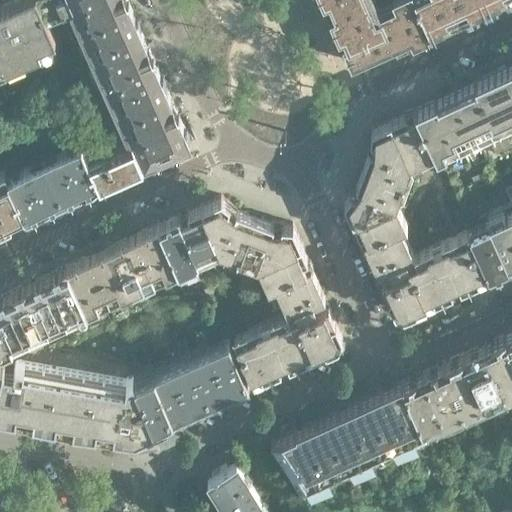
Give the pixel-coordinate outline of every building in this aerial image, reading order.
[(44,18),(60,11),(75,5),(72,0),(13,0),(12,1),(0,5),(0,59),(3,58),(5,63),(41,48),(39,42),(52,37),(44,18)] [(160,73),(153,56),(139,26),(141,24),(137,16),(135,16),(127,0),(72,0),(75,5),(60,11),(89,77),(118,142),(132,135),(144,162),(190,141),(164,83),(166,81),(162,73),(160,73)] [(432,32),(417,0),(385,0),(387,3),(378,7),(374,0),(324,0),(352,62),(410,35),(413,40),(432,32)] [(417,0),(432,32),(500,0),(417,0)] [(456,195),(511,168),(511,60),(439,94),(435,96),(418,104),(415,106),(434,149),(456,195)] [(434,149),(415,106),(414,106),(413,106),(398,113),(371,125),(370,144),(363,163),(402,178),(409,160),(434,149)] [(132,135),(118,142),(87,155),(99,182),(121,172),(141,163),(144,162),(132,135)] [(99,182),(87,155),(81,142),(62,150),(80,190),(99,182)] [(80,190),(62,150),(44,158),(63,199),(80,190)] [(63,199),(44,158),(27,167),(45,207),(63,199)] [(395,196),(402,178),(363,163),(355,182),(344,197),(364,240),(401,224),(407,221),(395,196)] [(24,210),(8,175),(9,175),(5,167),(0,169),(0,227),(12,222),(9,217),(23,210),(24,210)] [(45,207),(27,167),(9,175),(8,175),(24,210),(23,210),(26,216),(45,207)] [(511,181),(504,185),(511,200),(485,213),(488,220),(508,264),(511,262),(511,181)] [(239,252),(253,217),(255,212),(236,205),(221,193),(179,212),(198,255),(222,245),(239,252)] [(198,255),(179,212),(159,221),(179,264),(198,255)] [(312,264),(301,240),(292,221),(273,220),(255,212),(253,217),(239,252),(257,258),(268,284),(274,281),(312,264)] [(488,220),(469,229),(488,274),(508,264),(488,220)] [(179,264),(159,221),(66,264),(86,307),(179,264)] [(427,301),(406,256),(414,252),(401,224),(364,240),(378,271),(382,269),(386,277),(381,279),(394,308),(404,312),(427,301)] [(488,274),(468,229),(467,228),(414,252),(406,256),(427,301),(488,274)] [(86,307),(66,264),(47,273),(47,272),(10,289),(11,289),(0,294),(0,322),(1,322),(11,343),(80,311),(81,312),(82,313),(83,314),(84,314),(86,313),(89,312),(86,307)] [(342,333),(329,303),(324,305),(321,297),(325,295),(312,264),(274,281),(287,310),(293,307),(313,353),(338,342),(342,333)] [(313,353),(293,307),(287,310),(234,333),(254,379),(313,353)] [(8,367),(2,366),(0,376),(0,410),(6,412),(72,425),(116,431),(136,434),(136,433),(155,425),(134,378),(133,375),(130,376),(130,375),(129,375),(106,315),(10,359),(8,367)] [(511,349),(504,332),(484,342),(507,392),(511,390),(511,349)] [(249,381),(229,336),(210,344),(230,391),(249,383),(248,381),(249,381)] [(507,392),(484,342),(464,351),(484,396),(497,390),(499,396),(507,392)] [(230,391),(210,344),(191,353),(212,400),(230,391)] [(484,396),(464,351),(443,360),(444,360),(467,411),(475,407),(472,401),(484,396)] [(212,400),(191,353),(172,361),(193,408),(212,400)] [(467,411),(444,360),(424,370),(444,414),(456,409),(459,415),(467,411)] [(193,408),(172,361),(153,370),(174,416),(193,408)] [(444,414),(424,370),(423,369),(408,376),(403,379),(422,421),(435,416),(436,420),(446,419),(444,414)] [(174,416),(153,370),(134,378),(155,425),(174,416)] [(422,421),(403,379),(402,379),(359,398),(387,460),(419,446),(414,435),(425,430),(422,421)] [(387,460),(359,398),(315,419),(343,480),(387,460)] [(343,480),(315,419),(270,439),(271,440),(272,440),(273,443),(300,487),(307,484),(313,494),(343,480)] [(254,489),(236,460),(207,479),(225,507),(254,489)] [(268,511),(254,489),(225,507),(228,511),(268,511)]
